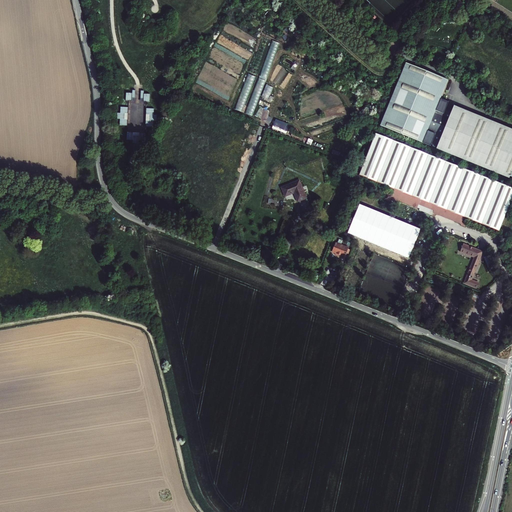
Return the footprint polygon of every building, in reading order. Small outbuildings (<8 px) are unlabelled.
[(442,136),(437,148),(509,178),(511,170),(511,129),(454,106),(448,121),(433,115),(448,80),(406,62),(380,125),(422,142),(427,130),(442,136)] [(126,94),(125,102),(132,102),(132,98),(135,98),(135,91),(132,91),(132,94),(131,94),(126,94)] [(140,91),(140,99),(143,99),(143,102),(149,103),(149,95),(143,95),(143,92),(140,91)] [(128,114),(128,108),(120,108),(120,114),(117,114),(117,120),(120,120),(119,127),(127,127),(128,121),(125,121),(125,114),(128,114)] [(154,109),(146,109),(146,115),(148,115),(148,122),(145,121),(145,127),(153,128),(153,122),(156,122),(157,116),(154,115),(154,109)] [(133,133),(127,133),(126,141),(133,141),(132,144),(139,144),(139,141),(145,141),(145,133),(139,133),(139,136),(133,136),(133,133)] [(499,231),(511,198),(511,188),(376,134),(359,175),(394,189),(391,195),(387,194),(384,199),(390,201),(390,199),(398,202),(399,200),(420,208),(419,210),(431,215),(433,212),(447,218),(461,223),(461,225),(465,226),(467,222),(463,220),(464,217),(499,231)] [(307,198),(299,180),(282,187),(285,196),(294,193),(298,201),(307,198)] [(421,229),(359,204),(348,233),(409,258),(421,229)] [(346,253),(348,248),(349,247),(341,244),(337,243),(335,242),(332,251),(335,252),(335,253),(336,255),(344,258),(346,253)] [(478,283),(471,280),(482,252),(464,244),(461,252),(474,257),(464,283),(476,288),(478,283)]
